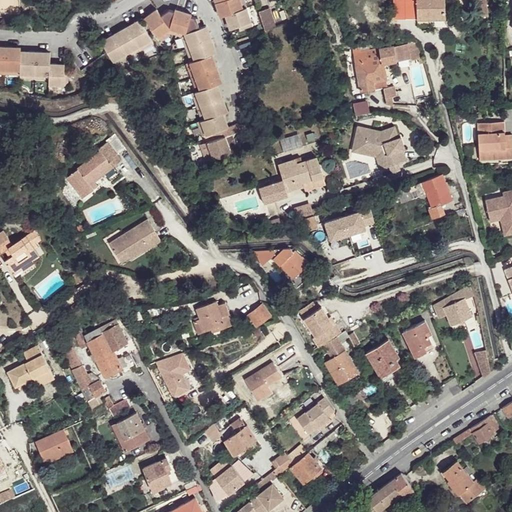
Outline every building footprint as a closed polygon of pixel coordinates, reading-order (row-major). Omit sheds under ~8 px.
[(245,7),(242,0),(217,0),(220,8),(221,7),(223,12),(245,7)] [(406,0),(395,0),(396,18),(406,18),(406,0)] [(416,0),(406,0),(406,18),(417,18),(416,0)] [(445,0),(416,0),(417,18),(445,18),(445,0)] [(487,4),(476,5),(478,17),(488,16),(487,4)] [(246,9),(245,7),(223,12),(224,16),(228,15),(246,9)] [(254,26),(249,8),(246,9),(228,15),(230,21),(231,20),(234,27),(240,25),(242,30),(254,26)] [(272,9),(261,13),(268,32),(278,28),(272,9)] [(162,20),(157,13),(151,17),(153,19),(146,24),(161,45),(171,38),(169,35),(171,33),(162,20)] [(176,15),(170,13),(162,20),(171,33),(186,38),(201,32),(197,22),(176,15)] [(152,43),(142,22),(136,25),(137,26),(129,29),(140,53),(153,47),(152,43)] [(129,29),(128,28),(122,31),(123,33),(116,36),(126,60),(140,53),(129,29)] [(209,38),(206,30),(201,32),(186,38),(196,66),(212,60),(216,58),(213,50),(215,49),(210,38),(209,38)] [(116,36),(114,33),(108,36),(109,38),(102,42),(111,63),(121,58),(122,61),(126,60),(116,36)] [(186,38),(182,40),(192,68),(196,66),(186,38)] [(407,45),(379,49),(381,63),(383,63),(411,58),(412,60),(419,60),(420,64),(423,63),(420,49),(414,44),(407,45)] [(3,50),(0,49),(0,71),(25,72),(25,54),(25,50),(16,50),(16,48),(4,48),(3,50)] [(361,49),(354,50),(361,92),(384,88),(385,88),(381,63),(379,49),(362,52),(361,49)] [(33,54),(25,54),(25,72),(25,76),(53,76),(54,64),(54,55),(46,55),(46,53),(33,53),(33,54)] [(215,68),(212,60),(196,66),(192,68),(202,96),(217,90),(222,88),(219,79),(220,79),(216,67),(215,68)] [(60,64),(54,64),(53,76),(53,81),(54,87),(72,87),(72,73),(68,73),(68,66),(60,66),(60,64)] [(192,68),(188,70),(198,97),(202,96),(192,68)] [(385,88),(384,88),(386,98),(392,97),(396,97),(394,86),(388,87),(385,88)] [(220,98),(217,90),(202,96),(197,98),(207,125),(224,118),(226,117),(224,109),(225,109),(221,97),(220,98)] [(197,98),(193,100),(203,126),(207,125),(197,98)] [(353,102),(356,115),(359,115),(370,113),(368,101),(353,102)] [(374,118),(372,113),(370,113),(359,115),(360,121),(374,118)] [(226,123),(224,118),(207,125),(202,126),(207,140),(214,138),(228,133),(225,124),(226,123)] [(503,122),(477,123),(478,150),(497,149),(497,159),(511,158),(511,136),(504,136),(503,122)] [(381,130),(358,125),(353,149),(376,155),(381,168),(389,165),(397,163),(406,160),(404,155),(402,149),(405,148),(401,137),(398,137),(395,126),(381,130)] [(202,126),(199,128),(204,142),(207,140),(202,126)] [(278,137),(282,150),(303,144),(299,131),(278,137)] [(230,140),(228,133),(214,138),(217,145),(208,148),(215,166),(232,159),(226,141),(230,140)] [(123,160),(118,154),(123,150),(112,136),(107,140),(109,142),(100,148),(103,151),(68,178),(84,198),(95,189),(92,184),(96,181),(123,160)] [(497,149),(478,150),(479,160),(497,159),(497,149)] [(295,159),(278,164),(284,180),(275,183),(271,185),(261,188),(275,227),(283,225),(274,200),(277,200),(290,196),(288,191),(304,186),(304,185),(303,183),(323,176),(317,157),(297,163),(295,159)] [(397,163),(389,165),(391,173),(399,170),(397,163)] [(451,200),(442,173),(437,175),(387,194),(389,201),(400,198),(402,202),(428,194),(432,207),(430,208),(433,219),(444,215),(442,209),(446,207),(445,202),(451,200)] [(327,183),(323,176),(303,183),(304,185),(304,186),(306,190),(327,183)] [(92,184),(95,189),(100,185),(96,181),(92,184)] [(511,189),(503,191),(504,195),(487,200),(491,217),(505,214),(507,221),(509,221),(511,230),(511,189)] [(324,214),(329,236),(367,228),(362,206),(324,214)] [(505,214),(491,217),(492,221),(503,218),(507,234),(511,233),(511,230),(509,221),(507,221),(505,214)] [(317,227),(314,215),(300,220),(303,232),(317,227)] [(110,244),(119,258),(127,254),(130,259),(131,261),(162,242),(147,220),(110,244)] [(0,233),(0,255),(7,251),(11,256),(3,261),(13,276),(20,271),(22,274),(34,266),(32,262),(38,259),(33,251),(29,246),(38,240),(32,230),(10,246),(2,232),(0,233)] [(302,258),(295,249),(281,250),(274,257),(277,259),(294,278),(310,263),(304,257),(302,258)] [(281,250),(260,250),(261,259),(277,259),(274,257),(281,250)] [(411,259),(409,253),(402,255),(404,261),(411,259)] [(127,254),(119,258),(122,264),(130,259),(127,254)] [(78,274),(73,277),(79,285),(84,282),(78,274)] [(434,303),(440,317),(448,313),(454,326),(474,317),(467,302),(475,298),(471,283),(434,303)] [(216,302),(194,310),(199,320),(204,333),(212,331),(216,329),(217,332),(232,327),(224,304),(218,306),(216,302)] [(270,315),(262,304),(248,315),(257,326),(270,315)] [(321,307),(304,318),(315,335),(312,337),(318,346),(340,331),(334,322),(332,324),(328,317),(321,307)] [(87,342),(74,317),(67,322),(81,348),(88,344),(87,342)] [(199,320),(196,322),(200,335),(204,333),(199,320)] [(431,333),(425,321),(402,332),(415,356),(426,351),(424,345),(431,342),(427,335),(431,333)] [(123,333),(119,325),(87,342),(88,344),(104,374),(107,376),(127,365),(121,356),(116,359),(112,350),(132,339),(127,331),(123,333)] [(358,373),(346,351),(345,352),(336,337),(324,343),(333,359),(326,362),(338,383),(358,373)] [(70,348),(62,339),(56,343),(61,353),(63,352),(70,348)] [(396,354),(387,340),(365,354),(381,377),(390,371),(398,366),(394,359),(393,357),(396,354)] [(53,376),(35,345),(20,352),(25,361),(6,372),(14,387),(23,382),(31,378),(33,382),(35,386),(53,376)] [(72,348),(70,348),(63,352),(78,380),(87,374),(72,348)] [(487,351),(475,353),(482,378),(490,373),(488,358),(487,351)] [(183,353),(156,362),(176,396),(191,387),(183,374),(191,368),(183,353)] [(281,375),(272,361),(245,378),(257,398),(271,390),(269,386),(267,384),(281,375)] [(393,376),(390,371),(381,377),(384,382),(393,376)] [(101,379),(91,372),(87,374),(78,380),(88,399),(106,390),(104,384),(101,379)] [(283,378),(281,375),(267,384),(269,386),(283,378)] [(33,382),(31,378),(23,382),(24,386),(33,382)] [(333,410),(326,397),(297,419),(308,433),(329,416),(327,414),(333,410)] [(129,406),(125,398),(114,404),(109,408),(112,415),(129,406)] [(511,413),(511,401),(503,407),(508,416),(511,413)] [(137,414),(113,426),(125,450),(148,439),(137,414)] [(499,429),(490,415),(471,429),(473,432),(479,442),(499,429)] [(331,419),(329,416),(308,433),(310,436),(331,419)] [(244,427),(240,420),(232,425),(237,432),(244,427)] [(256,440),(247,426),(244,427),(237,432),(234,434),(226,439),(227,440),(236,453),(256,440)] [(234,434),(229,427),(221,432),(226,439),(234,434)] [(74,448),(65,429),(38,441),(47,460),(74,448)] [(473,432),(471,429),(453,440),(457,444),(473,432)] [(226,439),(221,432),(216,435),(221,444),(227,440),(226,439)] [(335,439),(330,432),(310,449),(315,456),(335,439)] [(75,451),(74,448),(47,460),(49,463),(75,451)] [(287,450),(276,459),(280,463),(275,467),(280,474),(290,466),(295,462),(287,450)] [(320,468),(307,451),(295,462),(290,466),(304,481),(320,468)] [(172,468),(167,458),(145,468),(155,490),(164,486),(163,484),(172,480),(167,470),(172,468)] [(474,480),(456,460),(442,471),(448,479),(447,479),(459,494),(460,493),(474,481),(474,480)] [(244,479),(231,464),(208,481),(218,500),(244,479)] [(414,490),(401,474),(367,498),(379,511),(405,492),(407,495),(414,490)] [(484,487),(477,477),(474,480),(474,481),(460,493),(467,502),(484,487)] [(271,483),(265,487),(235,511),(264,511),(283,498),(271,483)] [(0,503),(12,497),(8,489),(0,493),(0,503)] [(203,511),(195,497),(167,511),(203,511)]
